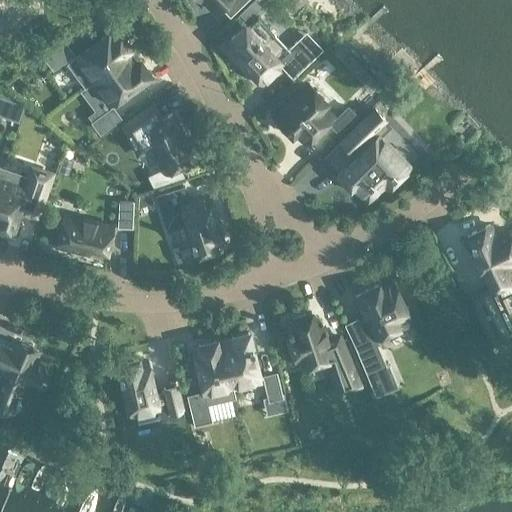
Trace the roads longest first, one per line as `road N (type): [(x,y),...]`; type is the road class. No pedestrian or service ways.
road 1 (residential): [(304,265),(181,299),(108,301),(0,272)]
road 2 (residential): [(304,265),(152,0)]
road 3 (residential): [(461,177),(406,217),(304,265)]
